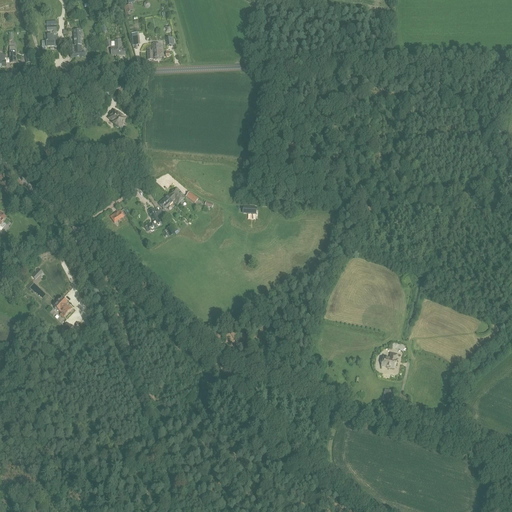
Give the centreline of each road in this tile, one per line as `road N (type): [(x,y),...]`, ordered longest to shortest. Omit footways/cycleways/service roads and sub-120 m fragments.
road 1 (primary): [(511,55),(0,77)]
road 2 (track): [(74,238),(370,511)]
road 3 (unclassified): [(166,511),(163,457),(70,229),(0,158)]
road 4 (track): [(225,372),(511,456)]
road 5 (track): [(408,365),(389,411),(368,419),(345,415),(334,425),(329,474)]
